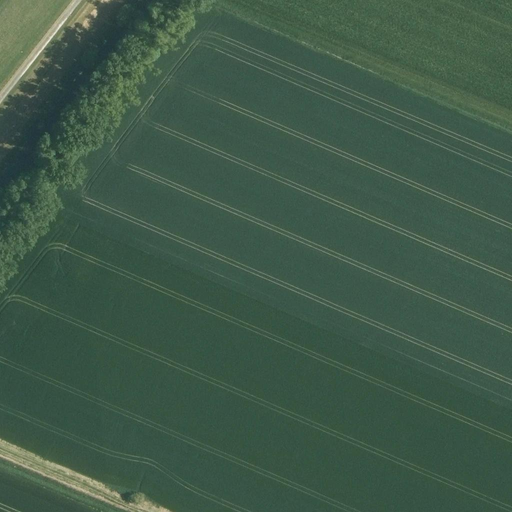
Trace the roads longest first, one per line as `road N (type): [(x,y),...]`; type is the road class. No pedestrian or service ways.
road 1 (track): [(152,511),(0,447)]
road 2 (track): [(79,0),(0,99)]
